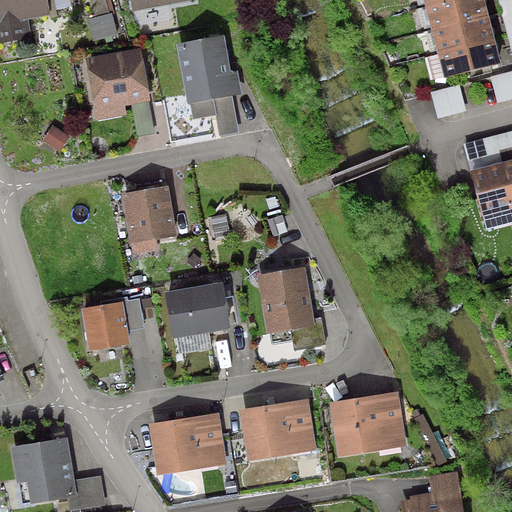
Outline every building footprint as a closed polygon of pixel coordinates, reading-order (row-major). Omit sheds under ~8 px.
[(38,0),(0,0),(0,41),(25,37),(22,19),(42,15),(38,0)] [(182,0),(132,0),(134,9),(182,0)] [(494,65),(476,0),(423,0),(444,78),(494,65)] [(511,0),(498,0),(511,52),(511,0)] [(228,96),(218,43),(178,51),(188,103),(228,96)] [(142,94),(137,67),(88,76),(93,103),(142,94)] [(511,72),(489,78),(496,105),(511,100),(511,72)] [(459,86),(430,94),(436,120),(466,112),(459,86)] [(511,130),(464,144),(471,171),(511,159),(511,130)] [(511,207),(511,159),(471,171),(483,215),(511,207)] [(169,236),(162,194),(123,200),(130,242),(169,236)] [(307,325),(298,276),(261,283),(269,332),(307,325)] [(221,329),(214,291),(165,300),(172,338),(221,329)] [(115,310),(82,316),(88,351),(122,345),(115,310)] [(392,401),(332,411),(339,455),(399,445),(392,401)] [(302,407),(241,417),(248,460),(309,449),(302,407)] [(213,422),(150,432),(157,474),(219,464),(213,422)] [(74,480),(67,437),(10,446),(16,484),(27,482),(31,503),(67,497),(70,510),(106,504),(101,476),(74,480)] [(455,511),(454,499),(403,507),(403,511),(455,511)]
